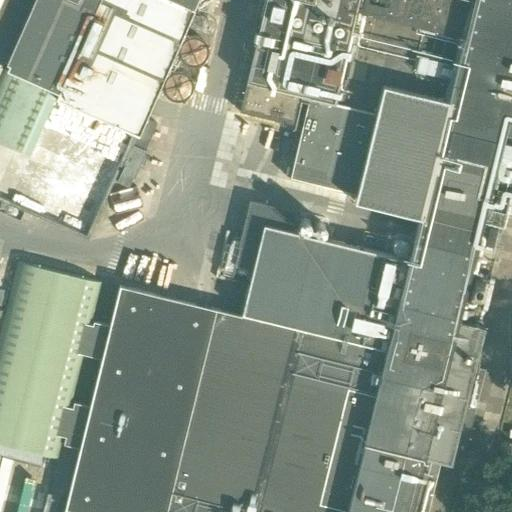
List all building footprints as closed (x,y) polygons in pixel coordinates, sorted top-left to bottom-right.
[(113,307),(109,325),(92,320),(101,282),(18,261),(0,333),(0,442),(58,457),(61,444),(77,448),(61,511),(409,511),(456,323),(475,327),(504,210),(497,209),(511,146),(511,0),(372,0),(348,110),(340,108),(364,0),(265,0),(239,111),(295,125),(302,95),(309,96),(289,179),(357,195),(359,185),(424,201),(410,258),(262,221),(240,314),(239,315),(119,285),(113,307)] [(0,0),(0,60),(8,64),(6,69),(138,128),(191,8),(193,8),(196,0),(0,0)] [(176,49),(177,53),(178,57),(180,59),(184,62),(187,64),(191,64),(195,64),(200,62),(203,60),(206,56),(207,52),(207,49),(207,45),(205,40),(204,38),(200,35),(196,33),(192,33),(188,33),(183,35),(180,38),(178,41),(176,45),(176,49)] [(161,83),(161,87),(163,91),(167,96),(169,98),(173,99),(176,99),(180,99),(185,97),(188,94),(190,92),(192,88),(192,84),(192,80),(190,75),(188,73),(184,70),(180,68),(176,68),(172,68),(168,70),(165,73),(163,76),(161,79),(161,83)] [(53,95),(0,70),(0,142),(26,154),(53,95)] [(220,156),(277,166),(285,123),(228,112),(220,156)] [(126,159),(139,165),(146,150),(145,150),(156,123),(145,118),(126,159)] [(99,212),(116,220),(123,207),(105,198),(99,212)]
